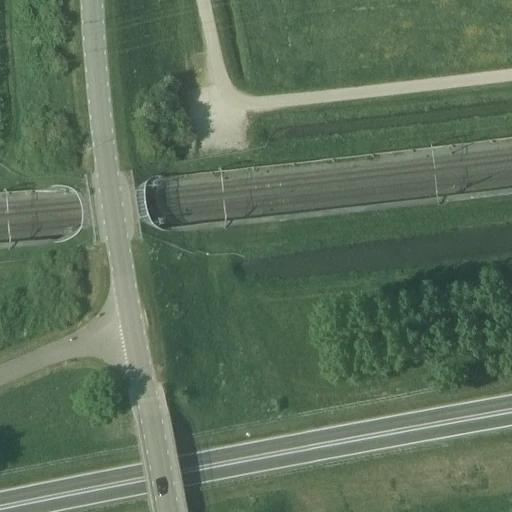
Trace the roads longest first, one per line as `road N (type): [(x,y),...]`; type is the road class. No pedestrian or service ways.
road 1 (trunk): [(0,511),(511,412)]
road 2 (unclassified): [(202,0),(217,71),(245,104),(511,77)]
road 3 (tertiary): [(133,329),(107,176),(91,0)]
road 4 (tertiary): [(167,511),(133,329)]
road 5 (unclassified): [(133,329),(0,379)]
